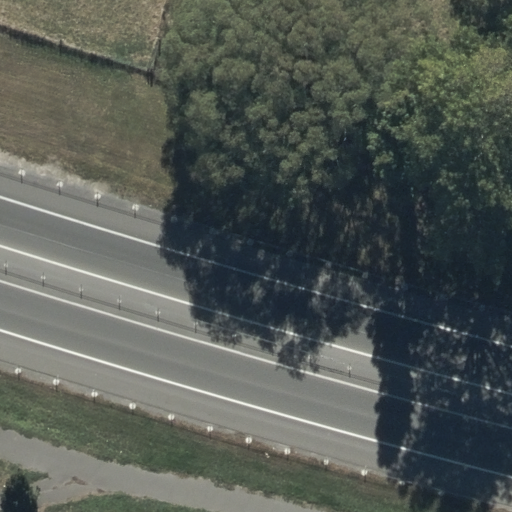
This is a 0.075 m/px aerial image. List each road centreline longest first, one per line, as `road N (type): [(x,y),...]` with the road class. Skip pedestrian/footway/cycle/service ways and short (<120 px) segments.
road 1 (trunk): [(0,219),(511,367)]
road 2 (trunk): [(511,451),(0,304)]
